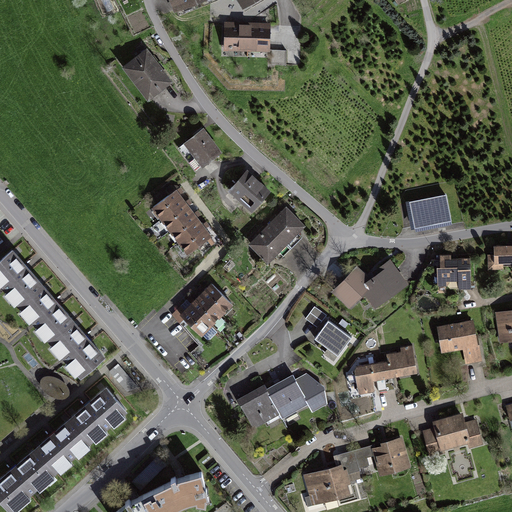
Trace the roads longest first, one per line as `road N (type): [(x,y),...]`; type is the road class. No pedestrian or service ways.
road 1 (residential): [(343,244),(332,222),(207,105),(148,0)]
road 2 (residential): [(257,490),(308,448),(511,377)]
road 3 (residential): [(0,194),(183,403)]
road 4 (residential): [(183,403),(343,244)]
road 5 (unclassified): [(343,244),(511,226)]
road 6 (residential): [(60,511),(183,403)]
